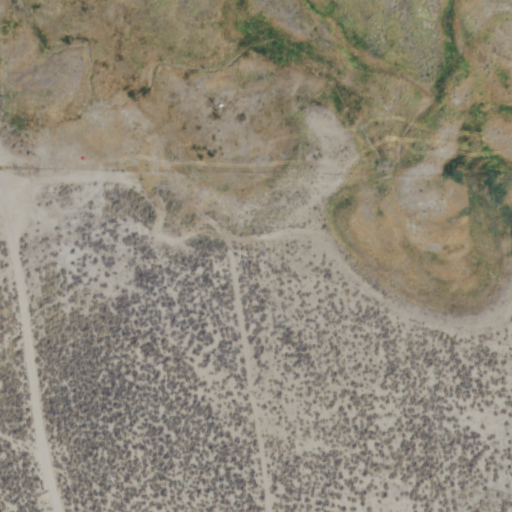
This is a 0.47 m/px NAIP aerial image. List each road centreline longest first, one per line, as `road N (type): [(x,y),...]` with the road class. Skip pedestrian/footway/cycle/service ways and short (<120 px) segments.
road 1 (track): [(0,142),(47,444),(68,511)]
road 2 (track): [(277,511),(233,219)]
